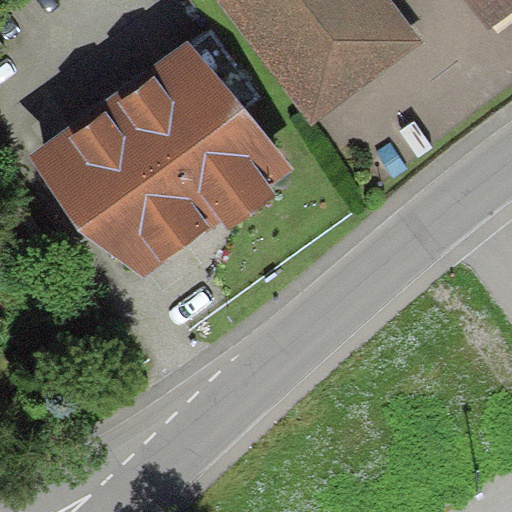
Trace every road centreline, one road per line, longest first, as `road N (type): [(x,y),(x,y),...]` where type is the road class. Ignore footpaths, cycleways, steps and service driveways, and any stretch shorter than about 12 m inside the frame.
road 1 (residential): [(511,160),(243,387)]
road 2 (residential): [(19,511),(243,387)]
road 3 (residential): [(243,387),(116,511)]
